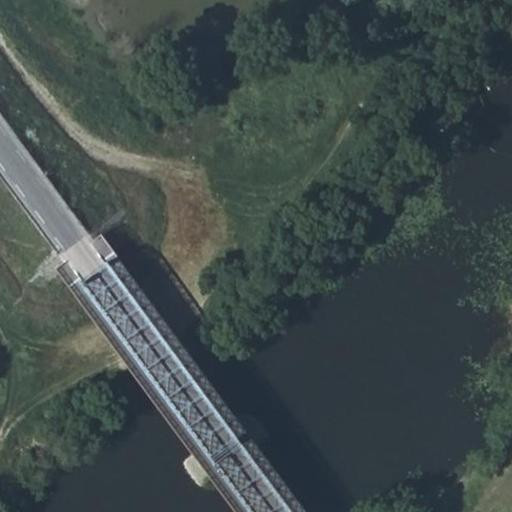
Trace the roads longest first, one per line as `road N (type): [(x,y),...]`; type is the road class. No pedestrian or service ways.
road 1 (tertiary): [(284,511),(0,143)]
road 2 (track): [(0,31),(80,143),(182,171),(210,226),(190,265)]
